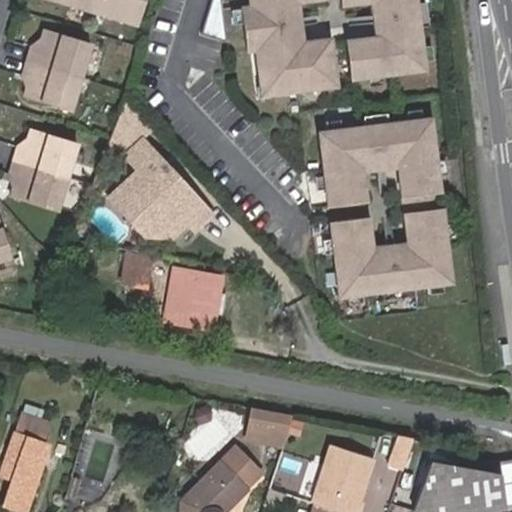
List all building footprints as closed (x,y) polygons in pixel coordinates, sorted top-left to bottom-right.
[(43,0),(83,12),(86,0),(43,0)] [(86,0),(83,12),(131,26),(138,0),(86,0)] [(207,0),(195,33),(220,42),(217,0),(207,0)] [(317,42),(287,45),(276,46),(273,9),(283,7),(313,5),(312,0),(243,0),(244,10),(236,10),(240,51),(248,51),(253,94),(277,92),(277,87),(300,85),(300,89),(322,87),(317,42)] [(369,39),(356,40),(334,43),(338,78),(408,71),(400,0),(329,0),(330,7),(352,6),(365,4),(369,39)] [(352,6),(356,40),(369,39),(365,4),(352,6)] [(276,46),(287,45),(283,7),(273,9),(276,46)] [(75,78),(79,66),(86,46),(40,31),(38,38),(35,46),(28,43),(22,62),(75,78)] [(75,78),(22,62),(18,74),(25,76),(19,93),(65,108),(75,78)] [(378,199),(420,196),(413,127),(306,138),(313,206),(346,202),(344,177),(343,166),(376,164),(377,175),(378,199)] [(14,145),(9,162),(59,177),(69,143),(29,131),(24,148),(14,145)] [(135,144),(118,158),(130,173),(102,199),(130,230),(144,218),(160,234),(174,221),(184,231),(201,217),(135,144)] [(59,177),(9,162),(4,178),(14,181),(8,202),(48,213),(59,177)] [(343,166),(344,177),(377,175),(376,164),(343,166)] [(422,216),(420,196),(378,199),(380,220),(422,216)] [(429,289),(422,216),(380,220),(382,249),(383,257),(350,260),(349,251),(347,223),(314,226),(321,299),(429,289)] [(382,249),(349,251),(350,260),(383,257),(382,249)] [(124,251),(119,286),(149,290),(154,256),(124,251)] [(218,274),(173,268),(165,321),(209,330),(213,307),(220,307),(222,292),(217,290),(218,274)] [(294,447),(302,430),(308,417),(271,410),(267,424),(262,441),(294,447)] [(46,422),(21,415),(0,471),(0,475),(11,480),(2,504),(26,511),(50,445),(39,440),(46,422)] [(387,459),(403,462),(413,436),(396,433),(387,459)] [(338,444),(318,501),(319,501),(350,511),(369,511),(373,501),(367,499),(381,458),(338,444)] [(221,511),(222,509),(241,488),(257,470),(231,447),(216,465),(186,498),(185,511),(221,511)] [(423,511),(471,511),(507,508),(502,472),(427,461),(419,505),(423,511)] [(82,499),(88,481),(77,478),(71,496),(82,499)] [(282,509),(287,494),(269,489),(264,504),(282,509)] [(350,511),(319,501),(314,511),(350,511)]
